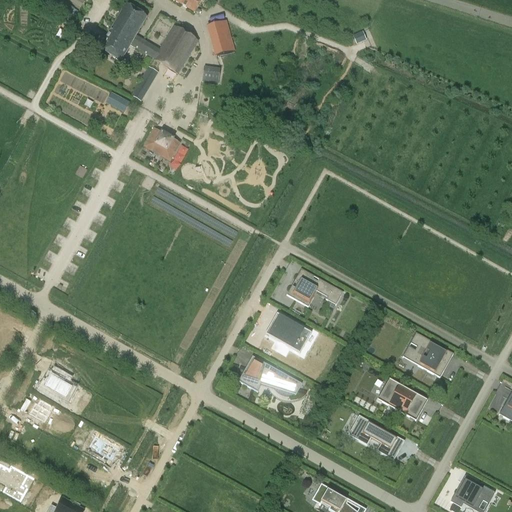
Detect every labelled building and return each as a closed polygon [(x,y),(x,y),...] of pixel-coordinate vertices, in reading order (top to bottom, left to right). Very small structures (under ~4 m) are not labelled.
[(173,0),(173,1),(180,5),(195,14),(202,0),(173,0)] [(68,5),(60,18),(66,21),(74,9),(68,5)] [(147,18),(126,5),(109,34),(130,46),(177,75),(184,65),(198,42),(174,27),(159,51),(139,39),(138,40),(135,38),(147,18)] [(225,21),(207,26),(216,57),(233,52),(225,21)] [(356,45),(364,42),(360,33),(353,36),(356,45)] [(120,63),(130,46),(109,34),(99,50),(120,63)] [(218,85),(220,70),(204,67),(202,82),(218,85)] [(150,85),(157,73),(149,68),(132,97),(140,102),(146,93),(145,93),(149,85),(150,85)] [(130,104),(111,93),(105,104),(124,114),(130,104)] [(180,144),(154,129),(143,148),(170,163),(180,144)] [(286,296),(308,309),(314,292),(327,299),(326,301),(336,307),(343,294),(301,270),(286,296)] [(311,334),(277,314),(275,317),(274,317),(273,319),(274,319),(268,330),(267,330),(266,332),(265,335),(299,355),(311,334)] [(439,379),(453,355),(416,334),(410,345),(416,348),(409,362),(439,379)] [(252,358),(238,383),(258,394),(260,385),(295,396),(302,385),(252,358)] [(50,376),(46,384),(43,388),(45,389),(44,391),(59,400),(60,397),(71,404),(78,392),(65,384),(67,380),(55,373),(53,377),(50,376)] [(389,380),(377,401),(416,422),(427,401),(389,380)] [(511,399),(507,408),(504,407),(499,416),(511,423),(511,399)] [(35,403),(29,414),(44,423),(51,412),(50,411),(53,407),(40,400),(37,404),(35,403)] [(123,411),(112,405),(107,413),(113,416),(108,424),(125,434),(125,435),(127,436),(128,435),(128,434),(134,423),(120,415),(123,411)] [(359,417),(348,436),(366,447),(370,440),(381,445),(377,453),(393,462),(404,443),(359,417)] [(119,449),(95,436),(88,447),(113,461),(119,449)] [(104,474),(80,460),(73,472),(97,485),(104,474)] [(30,477),(13,468),(12,468),(13,469),(11,471),(2,466),(0,469),(0,483),(8,488),(5,493),(4,494),(22,504),(29,491),(23,488),(27,480),(28,480),(30,477)] [(492,494),(494,495),(495,494),(465,477),(464,478),(466,479),(460,489),(458,488),(450,503),(453,504),(460,509),(461,509),(461,508),(459,507),(462,502),(477,510),(482,500),(488,503),(488,502),(492,494)] [(353,511),(343,504),(345,502),(346,500),(321,485),(312,501),(320,506),(322,503),(330,508),(328,511),(330,511),(353,511)] [(83,511),(84,511),(78,509),(80,506),(72,502),(70,504),(62,500),(57,510),(51,506),(48,511),(83,511)]
